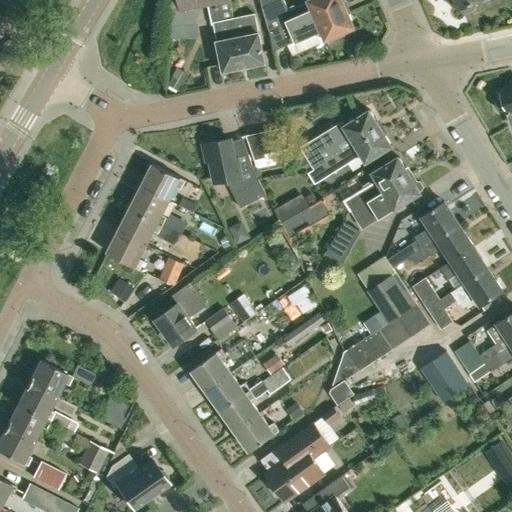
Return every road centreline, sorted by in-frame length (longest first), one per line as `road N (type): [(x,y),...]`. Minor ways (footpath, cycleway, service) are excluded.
road 1 (residential): [(117,111),(156,114),(424,60)]
road 2 (residential): [(212,477),(117,340),(23,281)]
road 3 (residential): [(23,281),(117,111)]
road 4 (residential): [(511,207),(424,60)]
